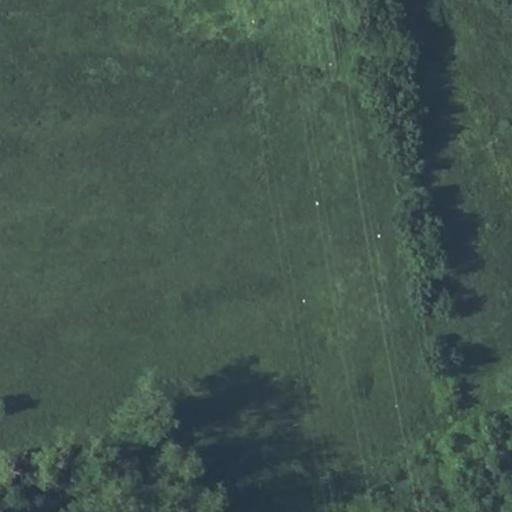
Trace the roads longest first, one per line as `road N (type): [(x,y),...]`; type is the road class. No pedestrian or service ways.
road 1 (track): [(511,157),(110,282),(0,292)]
road 2 (track): [(468,172),(380,175),(341,145),(312,48),(308,0)]
